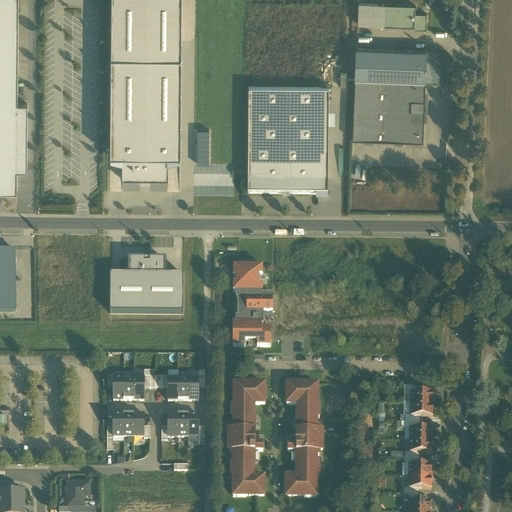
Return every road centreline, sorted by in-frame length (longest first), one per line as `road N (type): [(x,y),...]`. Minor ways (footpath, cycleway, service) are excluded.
road 1 (residential): [(466,228),(0,224)]
road 2 (unknown): [(121,226),(125,256),(179,246),(187,3)]
road 3 (track): [(210,226),(207,511)]
road 4 (unclassified): [(456,511),(466,228)]
road 5 (unclassified): [(466,228),(477,0)]
road 6 (residential): [(35,477),(142,468),(154,450),(155,408)]
